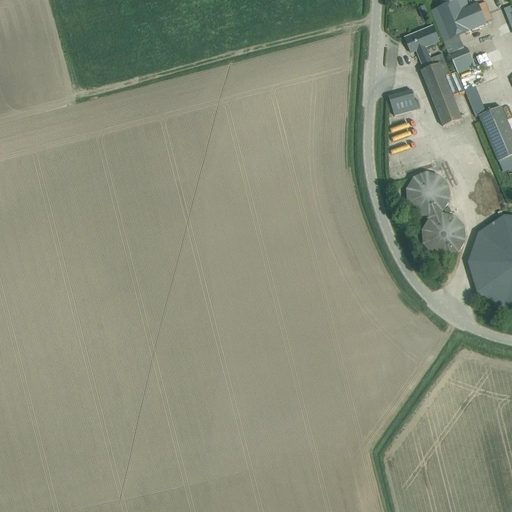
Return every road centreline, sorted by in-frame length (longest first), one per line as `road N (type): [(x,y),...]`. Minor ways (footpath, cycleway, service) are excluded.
road 1 (unclassified): [(511,338),(437,302),(393,253),(375,208),(369,157),(378,0)]
road 2 (unknown): [(374,69),(416,79),(467,181),(472,235),(449,310)]
